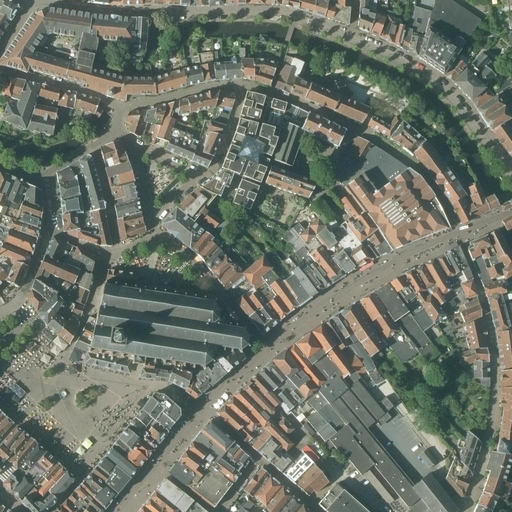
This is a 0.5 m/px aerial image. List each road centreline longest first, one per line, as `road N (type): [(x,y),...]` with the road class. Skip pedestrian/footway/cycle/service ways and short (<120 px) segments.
road 1 (residential): [(348,38),(265,12),(36,1)]
road 2 (residential): [(458,236),(483,299),(495,405),(463,511)]
road 3 (residential): [(511,177),(438,84),(348,38)]
road 4 (unknown): [(18,421),(82,476),(152,386)]
road 5 (residential): [(458,236),(423,174),(359,127)]
road 6 (residential): [(222,511),(260,462),(317,511)]
road 7 (residential): [(123,107),(0,72)]
road 8 (residential): [(242,84),(359,127)]
road 9 (residential): [(242,84),(123,107)]
